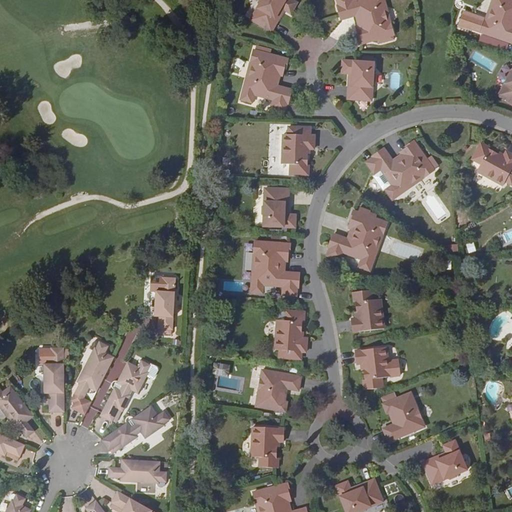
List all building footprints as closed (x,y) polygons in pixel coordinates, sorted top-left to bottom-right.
[(281,8),(286,11),(291,13),(297,2),(292,0),(259,0),(258,2),(259,5),(250,19),(271,31),(277,20),(278,19),(277,18),(281,11),(280,10),(281,8)] [(357,0),(351,2),(338,5),(337,6),(340,20),(353,16),(355,16),(357,23),(361,22),(361,26),(356,27),(358,35),(356,35),(359,44),(393,35),(390,23),(387,24),(383,8),(386,7),(383,0),(357,0)] [(511,0),(491,0),(490,5),(492,6),(487,22),(484,21),(481,33),(511,42),(511,0)] [(280,22),(286,11),(281,8),(280,10),(281,11),(277,18),(278,19),(277,20),(280,22)] [(288,59),(253,50),(251,62),(253,62),(249,79),(246,78),(241,99),(252,102),(254,94),(273,100),(271,107),(285,111),(287,103),(288,103),(292,90),(279,86),(281,79),(276,77),(277,74),(282,75),(284,68),(286,68),(288,59)] [(492,71),(496,64),(474,53),(471,59),(492,71)] [(348,85),(348,86),(347,98),(371,100),(372,84),(375,82),(375,75),(373,73),(374,63),(342,61),(341,72),(347,73),(353,74),(352,77),(351,76),(350,84),(348,85)] [(511,71),(510,72),(506,78),(506,81),(498,95),(511,102),(511,71)] [(294,134),(294,127),(288,127),(288,134),(283,134),(282,164),(290,165),(290,174),(306,175),(307,155),(308,155),(308,149),(314,149),(315,135),(310,135),(294,134)] [(310,128),(294,127),(294,134),(310,135),(310,128)] [(407,148),(400,152),(404,157),(400,159),(399,156),(392,161),(383,149),(372,157),(373,158),(366,162),(374,174),(381,169),(393,185),(386,190),(392,200),(410,186),(409,184),(423,175),(424,177),(434,170),(413,141),(406,146),(407,148)] [(480,142),(479,145),(497,154),(498,153),(498,151),(480,142)] [(497,154),(479,145),(472,159),(480,164),(477,172),(503,186),(505,181),(511,185),(511,184),(511,177),(508,176),(511,168),(511,155),(505,152),(503,156),(498,153),(497,154)] [(288,204),(288,203),(288,189),(264,188),(264,205),(262,206),(262,213),(264,216),(263,226),(295,227),(295,215),(290,215),(284,215),(284,211),(286,212),(286,204),(288,204)] [(361,259),(372,263),(377,250),(374,249),(380,233),(383,234),(387,223),(353,210),(350,220),(351,220),(349,227),(354,229),(353,233),(350,232),(347,239),(345,238),(333,234),(328,247),(330,248),(342,252),(361,259)] [(283,272),(284,264),(281,264),(281,260),(287,261),(288,253),(289,253),(290,244),(254,241),(254,253),(256,253),(255,270),(253,270),(251,292),(262,293),(263,285),(283,286),(283,294),(296,295),(297,287),(298,288),(299,273),(286,272),(283,272)] [(474,242),(466,244),(468,252),(476,250),(474,242)] [(339,260),(342,252),(330,248),(326,255),(339,260)] [(369,271),(372,263),(361,259),(358,267),(369,271)] [(174,279),(160,278),(160,289),(160,291),(154,291),(153,303),(155,303),(155,306),(153,306),(153,317),(158,317),(158,332),(171,333),(174,279)] [(371,290),(355,292),(357,311),(356,312),(356,318),(351,319),(353,332),(384,328),(381,299),(372,299),(371,290)] [(301,331),(302,312),(286,311),(285,321),(277,320),(275,349),(279,350),(279,357),(285,358),(286,351),(301,351),(306,352),(307,339),(302,338),(302,331),(301,331)] [(95,393),(113,358),(105,354),(108,347),(98,342),(98,344),(96,343),(92,351),(84,368),(89,371),(87,374),(83,372),(77,384),(79,385),(73,395),(70,402),(75,404),(70,409),(83,416),(95,393)] [(364,370),(366,389),(382,388),(381,378),(390,377),(386,347),(355,351),(357,364),(362,363),(363,370),(364,370)] [(62,355),(62,349),(49,349),(49,351),(49,360),(49,365),(43,365),(43,378),(47,378),(47,383),(43,383),(43,396),(48,396),(48,414),(63,414),(63,385),(63,375),(63,365),(62,355)] [(286,351),(285,358),(301,359),(301,351),(286,351)] [(388,361),(390,377),(400,376),(398,360),(388,361)] [(136,369),(126,364),(116,384),(112,391),(99,417),(113,424),(118,414),(121,415),(129,398),(127,397),(129,393),(136,396),(147,375),(145,374),(148,367),(139,362),(136,369)] [(76,383),(77,384),(83,372),(87,374),(89,371),(84,368),(76,383)] [(300,376),(262,370),(255,406),(285,411),(287,401),(284,401),(286,393),(283,392),(284,388),(298,390),(300,376)] [(33,419),(9,387),(1,393),(0,391),(0,410),(6,418),(10,415),(12,418),(10,420),(17,431),(18,430),(26,439),(35,433),(27,423),(33,419)] [(410,392),(383,404),(386,413),(389,412),(392,420),(394,419),(396,423),(382,428),(388,442),(424,426),(410,392)] [(156,415),(150,407),(133,419),(125,424),(102,440),(110,452),(120,445),(122,448),(137,438),(136,435),(139,433),(144,440),(163,426),(162,425),(168,420),(162,411),(156,415)] [(10,415),(6,418),(16,432),(17,431),(10,420),(12,418),(10,415)] [(276,447),(277,447),(277,441),(283,442),(283,428),(252,427),(251,456),(259,457),(259,466),(275,467),(276,447)] [(0,456),(6,459),(7,456),(18,461),(24,446),(0,436),(0,456)] [(436,457),(434,457),(423,462),(432,484),(447,477),(449,479),(456,476),(458,473),(467,469),(455,441),(443,445),(445,450),(448,455),(445,457),(444,455),(437,458),(436,457)] [(158,472),(159,463),(121,461),(120,468),(108,468),(108,478),(119,479),(119,481),(133,481),(133,477),(136,478),(136,483),(155,484),(163,485),(163,484),(165,484),(166,473),(158,472)] [(351,491),(349,486),(347,481),(336,486),(346,511),(354,511),(357,511),(359,511),(366,510),(367,507),(382,501),(374,479),(362,484),(360,485),(361,485),(353,488),(354,490),(351,491)] [(361,481),(349,486),(351,491),(354,490),(353,488),(361,485),(360,485),(362,484),(361,481)] [(384,486),(388,495),(399,491),(395,482),(384,486)] [(290,511),(288,504),(285,505),(284,502),(290,500),(288,492),(290,492),(287,483),(252,492),(256,503),(258,503),(260,511),(306,511),(305,507),(292,511),(290,511)] [(151,511),(145,509),(135,503),(116,492),(110,503),(121,510),(120,511),(151,511)] [(29,511),(31,510),(22,505),(25,499),(15,494),(14,495),(12,494),(8,502),(3,511),(29,511)] [(102,511),(96,503),(84,511),(102,511)]
